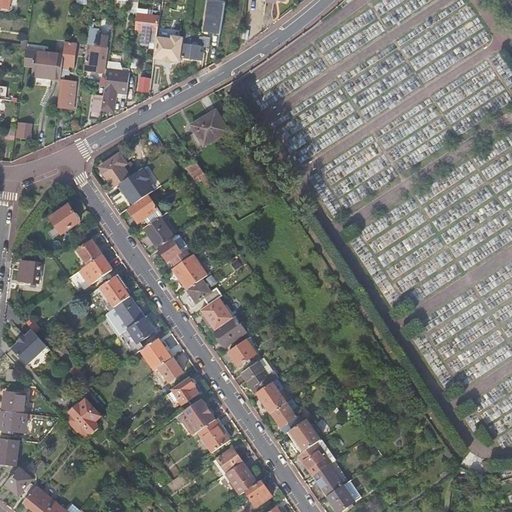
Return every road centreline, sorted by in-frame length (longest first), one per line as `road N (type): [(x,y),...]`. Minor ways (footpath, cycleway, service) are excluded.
road 1 (residential): [(310,511),(66,155)]
road 2 (unclassified): [(66,155),(224,71),(321,0)]
